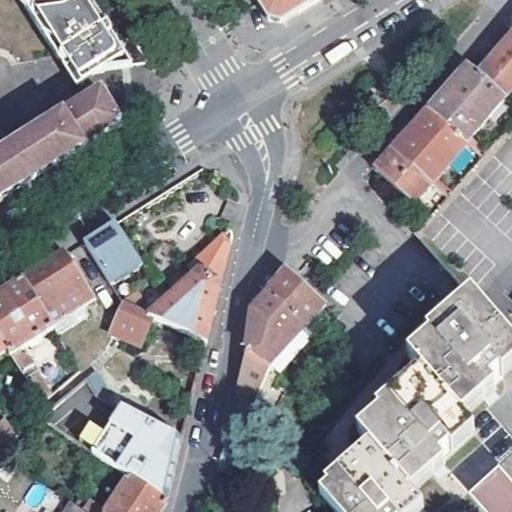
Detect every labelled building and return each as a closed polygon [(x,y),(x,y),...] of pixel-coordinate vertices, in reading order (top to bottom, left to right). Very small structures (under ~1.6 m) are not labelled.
[(88,0),(20,0),(76,89),(98,76),(135,74),(102,21),(88,0)] [(273,24),(278,26),(319,0),(256,0),(269,21),(273,24)] [(511,16),(504,25),(511,31),(511,38),(499,53),(479,76),(507,101),(511,94),(511,16)] [(450,86),(429,111),(467,146),(507,101),(479,76),(468,66),(450,86)] [(400,70),(378,90),(388,99),(409,80),(400,70)] [(0,202),(92,144),(123,125),(113,111),(102,94),(0,158),(0,202)] [(363,104),(371,114),(383,103),(375,94),(363,104)] [(413,129),(394,150),(433,184),(467,146),(429,111),(413,129)] [(384,162),(376,171),(415,204),(433,184),(394,150),(384,162)] [(112,285),(143,264),(115,223),(92,238),(84,243),(112,285)] [(214,315),(232,242),(222,235),(187,266),(194,271),(149,312),(152,319),(207,345),(214,315)] [(95,300),(66,255),(58,259),(22,282),(53,331),(56,337),(73,326),(68,318),(95,300)] [(277,282),(267,294),(303,330),(324,306),(316,299),(286,271),(277,282)] [(4,294),(0,296),(0,340),(8,352),(42,402),(52,392),(30,358),(21,357),(18,353),(53,331),(22,282),(4,294)] [(251,350),(270,366),(303,330),(267,294),(252,311),(250,329),(248,347),(251,350)] [(335,511),(415,511),(427,501),(417,491),(449,461),(445,456),(477,426),(465,414),(497,385),(494,381),(511,364),(511,336),(473,294),(461,306),(446,319),(429,335),(432,339),(412,358),(423,370),(413,379),(397,392),(379,409),(383,413),(361,433),(373,446),(345,471),(329,486),(331,488),(322,498),(335,511)] [(152,319),(149,312),(122,300),(107,331),(138,346),(152,319)] [(238,398),(252,408),(270,366),(251,350),(238,398)] [(182,441),(126,410),(96,456),(130,477),(169,502),(174,481),(182,441)] [(9,425),(5,418),(0,423),(0,452),(15,433),(9,425)] [(18,419),(9,425),(15,433),(23,427),(18,419)] [(40,431),(44,424),(38,420),(33,426),(40,431)] [(229,435),(220,470),(247,476),(251,459),(239,456),(243,439),(229,435)] [(162,511),(169,502),(130,477),(106,510),(91,499),(88,503),(80,498),(76,503),(89,511),(162,511)] [(89,511),(76,503),(69,511),(89,511)]
